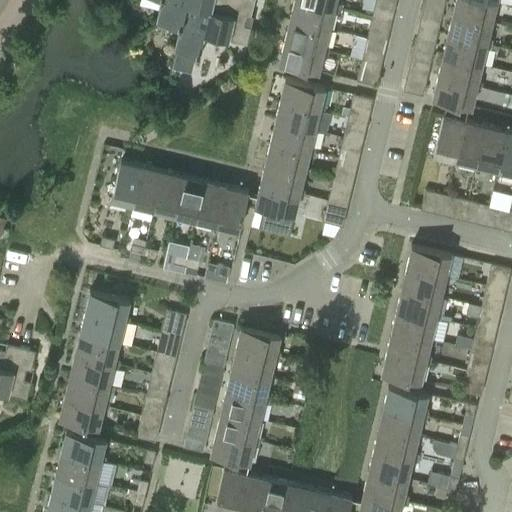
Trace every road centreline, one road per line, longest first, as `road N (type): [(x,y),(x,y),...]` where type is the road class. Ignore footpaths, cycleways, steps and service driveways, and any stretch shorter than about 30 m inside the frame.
road 1 (residential): [(169,446),(205,294),(255,307),(353,248),(361,214)]
road 2 (residential): [(361,214),(411,0)]
road 3 (residential): [(491,511),(498,481),(480,461),(511,331)]
road 4 (residential): [(511,251),(361,214)]
